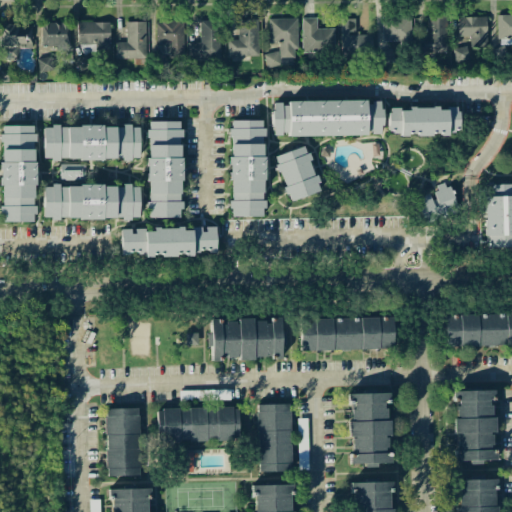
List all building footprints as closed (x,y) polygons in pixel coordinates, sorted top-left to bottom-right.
[(496,38),(511,38),(511,43),(511,42),(511,15),(496,16),(496,38)] [(410,16),(381,17),(382,41),(410,41),(410,16)] [(426,35),(416,35),(416,53),(446,52),(445,16),(426,16),(426,35)] [(457,17),(457,36),(469,36),(470,46),(486,45),(485,16),(457,17)] [(301,51),(326,52),(326,45),(334,46),(334,29),(316,29),(317,18),(301,17),(301,51)] [(278,52),(264,52),(265,66),(280,66),(279,57),(296,57),(296,18),(268,18),(268,42),(278,42),(278,52)] [(258,19),(237,20),(238,39),(226,40),(227,56),(259,55),(258,19)] [(354,19),(341,19),(341,56),(372,56),(372,34),(354,35),(354,19)] [(187,42),(188,59),(219,58),(218,20),(199,20),(200,42),(187,42)] [(109,22),(77,21),(76,43),(94,43),(94,50),(109,50),(109,22)] [(126,21),(125,42),(115,42),(115,58),(145,58),(145,22),(126,21)] [(158,21),(157,57),(183,57),(183,22),(158,21)] [(71,50),(69,22),(42,23),(43,51),(71,50)] [(31,48),(32,25),(1,24),(0,59),(18,59),(19,47),(31,48)] [(452,48),(454,61),(467,60),(466,46),(452,48)] [(391,50),(379,52),(381,65),(393,63),(391,50)] [(38,72),(54,72),(54,58),(37,59),(38,72)] [(366,135),(366,134),(381,133),(381,100),(271,101),(272,136),(366,135)] [(458,136),(458,108),(387,107),(387,135),(458,136)] [(229,216),(263,216),(262,120),(229,120),(229,216)] [(148,218),(181,217),(179,121),(145,122),(148,218)] [(34,221),(34,125),(0,125),(0,209),(0,222),(34,221)] [(42,125),(42,159),(138,159),(138,126),(42,125)] [(273,156),(288,201),(319,191),(304,145),(273,156)] [(421,197),(427,215),(454,206),(446,181),(431,186),(433,193),(421,197)] [(43,185),(42,218),(138,219),(138,186),(43,185)] [(487,185),(511,185),(511,248),(485,249),(487,185)] [(120,257),(215,254),(215,227),(202,227),(132,229),(120,229),(120,257)] [(445,347),(511,344),(511,313),(444,315),(445,347)] [(299,351),(393,349),(392,317),(299,319),(299,351)] [(209,319),(209,359),(280,359),(280,318),(269,318),(269,320),(220,321),(220,319),(209,319)] [(493,461),(491,390),(451,391),(452,402),(453,402),(454,434),(455,433),(456,449),(453,449),(453,461),(467,461),(467,462),(493,461)] [(350,464),(364,463),(364,467),(376,467),(375,463),(389,463),(387,393),(347,394),(347,404),(349,404),(350,464)] [(257,472),(290,471),(288,403),(255,404),(257,472)] [(238,441),(237,407),(156,409),(157,442),(238,441)] [(137,475),(137,408),(104,408),(104,475),(137,475)] [(308,469),(307,418),(296,419),(297,469),(308,469)] [(192,472),(192,452),(180,452),(180,472),(192,472)] [(455,480),(456,511),(494,511),(493,479),(455,480)] [(389,511),(389,482),(352,482),(352,511),(389,511)] [(252,511),(290,511),(289,484),(252,485),(252,511)] [(109,489),(109,511),(147,511),(147,488),(109,489)]
